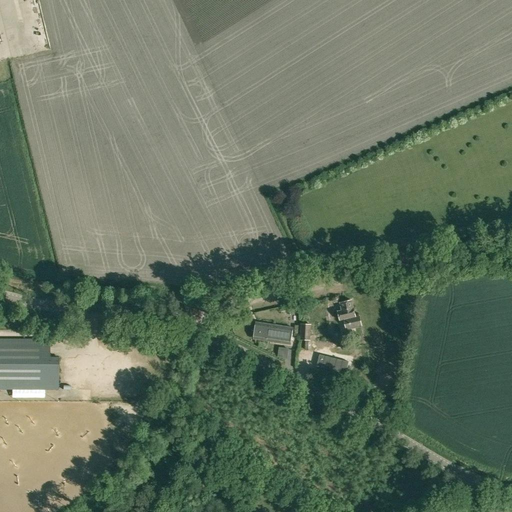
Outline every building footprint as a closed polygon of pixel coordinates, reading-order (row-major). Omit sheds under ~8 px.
[(344,319),(346,330),(362,326),(359,316),(355,316),(352,300),(340,303),(342,310),(338,311),(340,320),(344,319)] [(254,339),(291,344),(293,328),(257,323),(254,339)] [(310,340),(311,325),(301,324),(300,340),(310,340)] [(0,388),(14,389),(58,389),(58,357),(49,357),(49,340),(14,339),(0,339),(0,388)] [(277,356),(287,358),(288,349),(279,347),(277,356)] [(360,380),(368,383),(370,376),(361,373),(359,377),(361,378),(360,380)]
